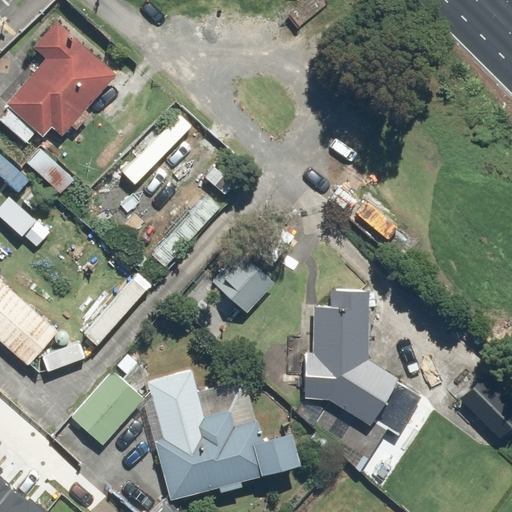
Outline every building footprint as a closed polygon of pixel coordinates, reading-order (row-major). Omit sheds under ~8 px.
[(66,131),(120,69),(61,17),(38,43),(50,54),(10,100),(13,103),(3,115),(30,139),(40,127),(46,132),(55,122),(66,131)] [(45,144),(30,158),(45,173),(60,159),(45,144)] [(3,149),(0,152),(0,167),(21,187),(31,175),(3,149)] [(125,187),(109,203),(132,226),(148,211),(125,187)] [(233,278),(224,289),(249,310),(276,277),(246,252),(228,274),(233,278)] [(89,328),(102,339),(153,282),(141,271),(89,328)] [(0,275),(0,332),(32,360),(61,327),(0,275)] [(334,303),(318,303),(317,349),(309,349),(308,392),(332,393),(315,423),(373,456),(390,426),(401,433),(424,392),(399,378),(403,371),(373,354),(374,287),(334,286),(334,303)] [(115,368),(75,413),(107,440),(147,396),(115,368)] [(160,438),(175,495),(307,458),(299,427),(267,436),(261,416),(238,422),(234,407),(208,414),(195,368),(151,380),(167,436),(160,438)] [(511,399),(484,369),(461,391),(498,430),(511,416),(511,399)] [(0,453),(0,488),(17,468),(0,453)] [(68,511),(17,468),(0,488),(0,511),(68,511)]
